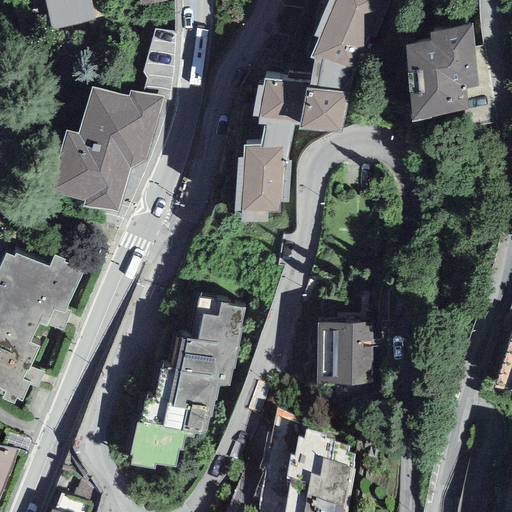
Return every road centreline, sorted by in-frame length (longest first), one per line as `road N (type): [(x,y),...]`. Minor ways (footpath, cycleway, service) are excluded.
road 1 (residential): [(190,511),(218,471),(269,349),(299,255),(314,166),(328,151),(366,140),(387,145),(411,192),(401,340),(407,511)]
road 2 (residential): [(27,511),(136,244)]
road 3 (residential): [(170,255),(92,429),(107,480),(133,511)]
road 4 (residential): [(441,511),(511,236)]
road 5 (residential): [(170,255),(215,114),(265,0)]
road 6 (residential): [(136,244),(187,99),(194,0)]
road 7 (residential): [(511,121),(494,0)]
